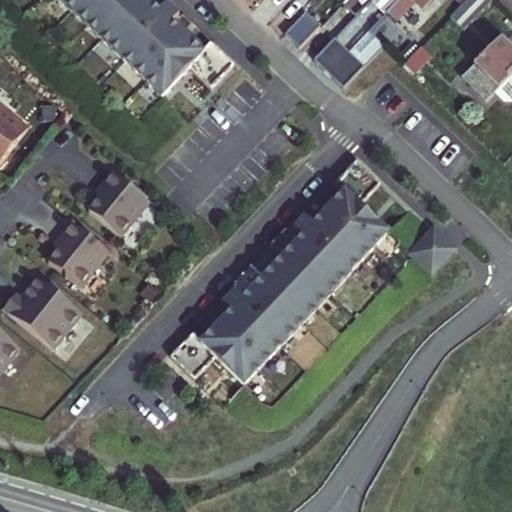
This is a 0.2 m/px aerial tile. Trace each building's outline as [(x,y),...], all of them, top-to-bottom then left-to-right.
[(56,0),(162,100),(189,70),(211,91),(234,67),(210,45),(206,49),(202,53),(171,24),(175,20),(179,16),(166,4),(166,0),(56,0)] [(402,0),(374,0),(373,2),(387,17),(402,0)] [(435,0),(402,0),(387,17),(396,25),(415,4),(424,13),(435,0)] [(463,32),(495,0),(494,0),(470,0),(462,8),(451,19),(463,32)] [(306,14),(285,36),(299,49),(320,28),(306,14)] [(175,20),(171,24),(202,53),(206,49),(175,20)] [(335,40),(314,62),(343,90),(364,69),(335,40)] [(495,95),(511,78),(511,52),(500,41),(461,81),(486,105),(495,95)] [(412,77),(430,58),(421,49),(403,68),(412,77)] [(511,78),(495,95),(504,104),(511,104),(511,103),(511,78)] [(0,107),(0,165),(29,130),(0,107)] [(338,191),(342,195),(344,193),(359,207),(380,186),(356,163),(333,187),(338,191)] [(89,213),(121,239),(149,204),(113,174),(103,187),(107,190),(100,199),(89,213)] [(327,203),(309,222),(313,226),(342,195),(338,191),(327,203)] [(231,313),(202,344),(200,346),(215,359),(244,387),(388,235),(359,207),(344,193),(342,195),(313,226),(309,222),(305,218),(296,227),(293,231),(285,231),(269,248),(281,260),(274,268),(263,279),(251,267),(234,285),(234,292),(227,300),(223,305),(227,308),(231,313)] [(59,251),(48,264),(80,290),(108,254),(72,226),(62,238),(67,242),(59,251)] [(434,229),(409,255),(432,276),(456,250),(434,229)] [(55,248),(59,251),(67,242),(62,238),(55,248)] [(37,280),(27,293),(30,295),(38,294),(44,287),(37,280)] [(16,297),(4,312),(53,352),(82,317),(44,287),(38,294),(30,295),(27,293),(21,301),(16,297)] [(227,308),(197,339),(202,344),(231,313),(227,308)] [(0,375),(19,351),(0,335),(0,375)] [(200,346),(202,344),(197,339),(193,335),(170,359),(194,381),(215,359),(200,346)]
